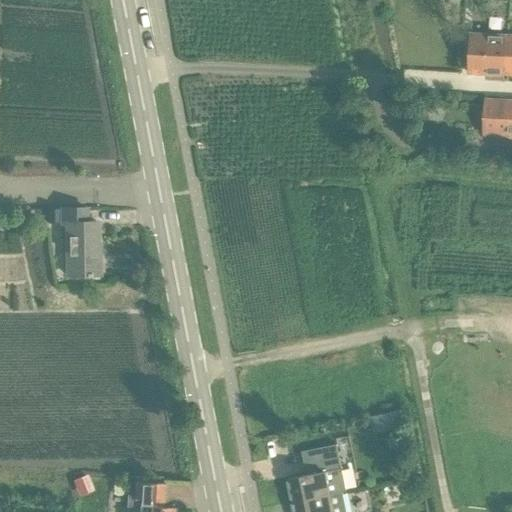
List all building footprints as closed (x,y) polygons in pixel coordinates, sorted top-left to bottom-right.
[(511,35),(472,33),(470,73),(511,74),(511,35)] [(511,100),(487,99),(485,135),(511,135),(511,100)] [(48,222),(58,222),(58,209),(48,209),(48,222)] [(86,223),(86,209),(60,209),(60,224),(66,224),(67,275),(98,274),(98,223),(86,223)] [(403,428),(399,410),(369,417),(373,435),(403,428)] [(288,478),(292,501),(342,491),(346,490),(337,443),(305,449),(310,473),(288,478)] [(88,474),(74,480),(80,494),(94,488),(88,474)] [(141,511),(173,511),(174,507),(163,507),(165,483),(137,482),(136,500),(142,501),(141,511)] [(346,511),(342,491),(292,501),(294,511),(346,511)]
